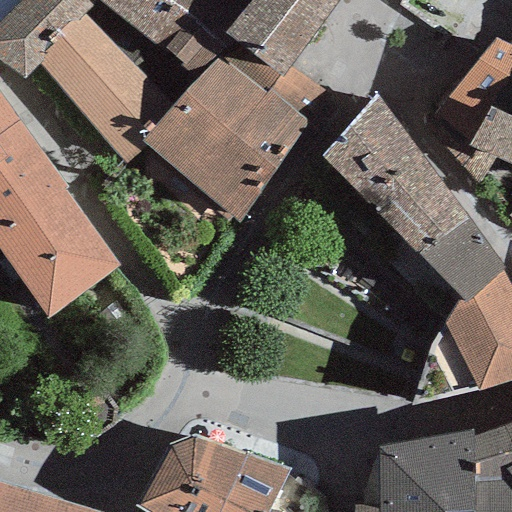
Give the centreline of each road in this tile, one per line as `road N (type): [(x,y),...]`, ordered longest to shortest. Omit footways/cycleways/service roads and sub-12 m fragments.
road 1 (residential): [(194,338),(260,207),(310,139),(389,0)]
road 2 (residential): [(0,75),(194,338)]
road 3 (residential): [(0,458),(100,467),(144,431),(180,385)]
road 4 (residential): [(337,432),(511,397)]
road 5 (residential): [(180,385),(337,432)]
road 6 (unknown): [(369,38),(511,102)]
